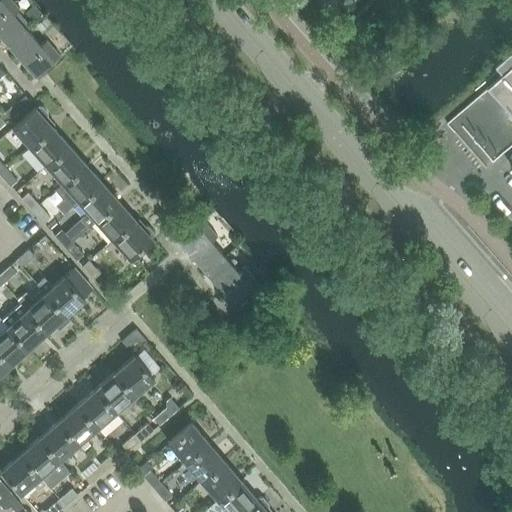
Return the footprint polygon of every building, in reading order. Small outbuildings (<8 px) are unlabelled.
[(0,0),(0,35),(8,45),(28,27),(32,25),(18,9),(20,7),(14,0),(0,0)] [(34,5),(26,13),(34,21),(42,14),(34,5)] [(42,15),(35,21),(43,30),(50,24),(42,15)] [(28,27),(8,45),(36,77),(62,54),(47,38),(42,43),(28,27)] [(489,87),(490,88),(511,114),(511,52),(497,66),(504,74),(489,87)] [(17,97),(5,108),(11,115),(23,104),(30,99),(24,93),(19,98),(18,97),(17,97)] [(12,124),(29,144),(52,123),(47,117),(48,114),(42,107),(38,107),(35,104),(12,124)] [(29,144),(46,162),(69,141),(52,123),(29,144)] [(46,162),(62,181),(86,160),(69,141),(46,162)] [(71,206),(79,199),(102,178),(86,160),(62,181),(54,188),(71,206)] [(5,165),(0,169),(0,172),(10,184),(16,178),(5,165)] [(87,226),(96,218),(119,197),(102,178),(79,199),(90,211),(81,219),(87,226)] [(21,196),(32,208),(38,202),(27,190),(21,196)] [(96,218),(112,236),(136,215),(119,197),(96,218)] [(38,202),(32,208),(43,221),(50,215),(38,202)] [(136,215),(112,236),(130,255),(153,234),(136,215)] [(179,240),(206,271),(226,254),(213,239),(219,233),(204,217),(179,240)] [(54,233),(65,245),(72,239),(61,227),(54,233)] [(72,239),(65,245),(77,258),(83,252),(72,239)] [(27,246),(15,257),(21,263),(33,252),(27,246)] [(226,254),(206,271),(234,302),(259,280),(245,263),(239,269),(226,254)] [(82,263),(93,277),(100,271),(88,257),(82,263)] [(9,263),(0,270),(0,277),(2,280),(15,269),(9,263)] [(44,276),(36,283),(41,289),(43,288),(45,290),(65,313),(84,295),(82,293),(92,284),(74,264),(64,273),(51,284),(44,276)] [(26,290),(17,298),(19,300),(47,329),(55,322),(59,326),(69,317),(65,313),(45,290),(43,288),(41,289),(32,297),(26,290)] [(19,313),(7,323),(28,346),(47,329),(19,300),(13,306),(19,313)] [(7,323),(0,329),(0,352),(9,363),(28,346),(7,323)] [(135,328),(120,340),(127,347),(136,340),(140,344),(145,339),(140,334),(139,332),(135,328)] [(0,352),(0,371),(9,363),(0,352)] [(133,353),(114,370),(134,393),(153,376),(133,353)] [(114,370),(95,386),(115,409),(134,393),(114,370)] [(95,386),(76,402),(96,426),(115,409),(95,386)] [(165,405),(153,416),(159,423),(172,411),(178,406),(169,397),(165,400),(165,405)] [(76,402),(57,418),(77,442),(96,426),(76,402)] [(57,418),(38,434),(59,458),(59,457),(77,442),(57,418)] [(168,440),(185,460),(208,440),(191,420),(168,440)] [(147,421),(134,432),(140,439),(153,428),(147,421)] [(140,439),(134,432),(122,443),(128,450),(140,439)] [(38,434),(20,450),(46,481),(50,485),(69,468),(59,457),(59,458),(38,434)] [(185,460),(201,478),(224,458),(208,440),(185,460)] [(46,481),(20,450),(0,467),(20,490),(32,481),(38,488),(46,481)] [(109,454),(96,465),(103,472),(115,461),(109,454)] [(201,478),(218,497),(240,477),(224,458),(201,478)] [(103,472),(96,465),(84,475),(90,482),(103,472)] [(143,474),(154,487),(161,481),(150,468),(143,474)] [(218,511),(226,506),(230,511),(238,511),(257,496),(240,477),(218,497),(205,508),(209,511),(218,511)] [(0,502),(5,498),(11,493),(0,480),(0,502)] [(161,481),(154,487),(165,499),(171,493),(161,481)] [(71,486),(59,497),(65,504),(77,493),(71,486)] [(5,498),(0,502),(0,505),(2,508),(8,508),(11,505),(15,511),(22,505),(11,493),(5,498)] [(270,511),(266,506),(268,504),(268,501),(263,494),(259,494),(257,496),(238,511),(270,511)] [(55,511),(65,504),(59,497),(46,508),(49,511),(55,511)]
